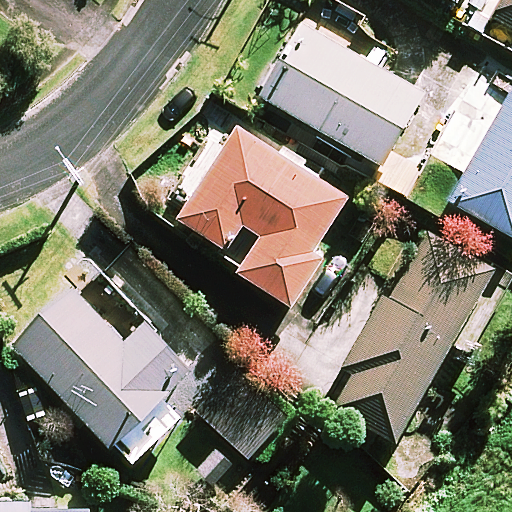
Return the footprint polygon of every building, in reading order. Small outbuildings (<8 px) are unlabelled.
[(470,0),(439,0),(462,14),(470,0)] [(511,0),(507,0),(493,25),(511,35),(511,0)] [(371,51),(313,17),(262,102),(387,177),(429,107),(362,66),(371,51)] [(511,100),(451,209),(511,243),(511,100)] [(354,208),(240,136),(181,230),(230,261),(247,234),(267,246),(243,284),(298,319),(329,269),(319,262),(354,208)] [(402,449),(458,353),(474,362),(511,297),(511,288),(500,282),(428,239),(349,373),(359,379),(339,412),(402,449)] [(102,322),(77,295),(16,353),(132,476),(184,426),(168,409),(195,384),(120,305),(102,322)]
